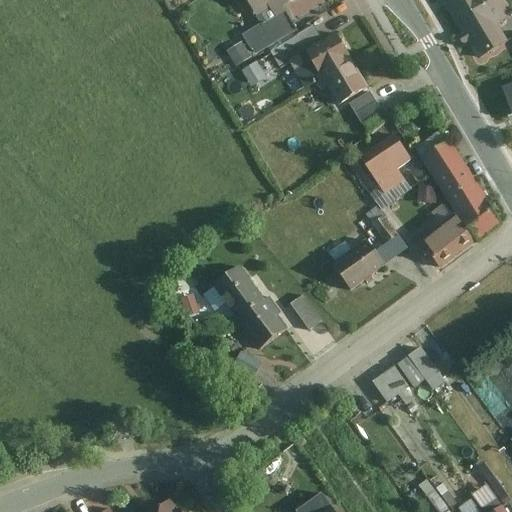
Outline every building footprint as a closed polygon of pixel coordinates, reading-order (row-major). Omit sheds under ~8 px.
[(290,0),(244,0),(256,19),(290,0)] [(508,19),(497,0),(451,0),(445,3),(479,63),(509,47),(497,25),(508,19)] [(339,36),(309,53),(323,77),(334,71),(351,101),(370,90),(339,36)] [(262,63),(247,70),(254,84),(269,78),(262,63)] [(511,81),(499,86),(511,118),(511,81)] [(386,113),(373,93),(352,105),(365,126),(386,113)] [(413,162),(397,137),(363,158),(384,193),(406,179),(400,170),(413,162)] [(504,225),(449,143),(421,162),(459,218),(476,244),(504,225)] [(476,244),(459,218),(423,242),(440,268),(476,244)] [(390,268),(371,240),(335,264),(354,292),(390,268)] [(291,333),(241,271),(214,292),(264,354),(291,333)] [(307,295),(295,305),(315,330),(328,320),(307,295)] [(181,302),(187,318),(201,313),(196,297),(181,302)] [(452,386),(423,347),(397,367),(415,390),(426,381),(438,396),(452,386)] [(411,390),(396,369),(374,384),(390,406),(411,390)] [(332,511),(323,498),(301,511),(332,511)] [(511,511),(507,505),(498,511),(484,511),(475,499),(462,509),(464,511),(511,511)]
